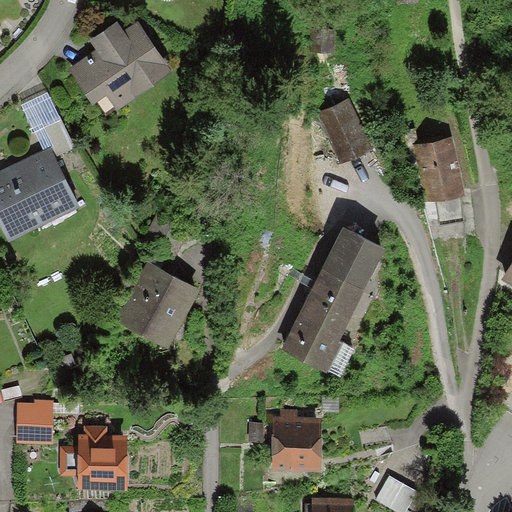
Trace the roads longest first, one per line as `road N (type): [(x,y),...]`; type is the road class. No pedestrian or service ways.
road 1 (residential): [(485,173),(493,223),(467,421),(464,511)]
road 2 (track): [(458,0),(485,173)]
